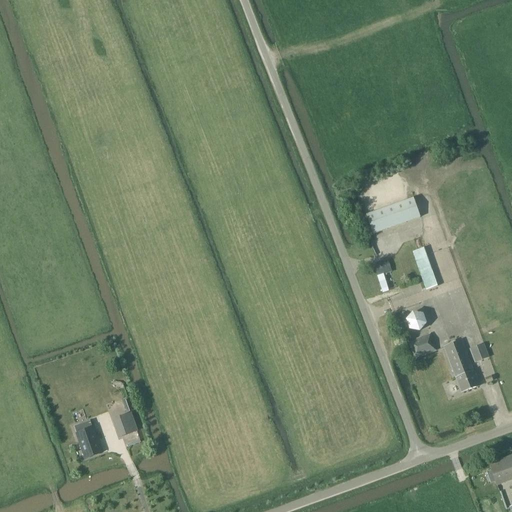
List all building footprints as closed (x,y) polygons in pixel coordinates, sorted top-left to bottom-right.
[(418,217),(411,198),(364,215),(371,234),(418,217)] [(427,257),(416,262),(419,270),(431,266),(427,257)] [(388,259),(373,264),(383,294),(389,292),(384,275),(392,272),(388,259)] [(421,314),(412,313),(407,319),(410,330),(419,331),(425,324),(421,314)] [(415,358),(435,350),(429,335),(409,343),(415,358)] [(444,348),(462,393),(479,386),(462,341),(444,348)] [(131,414),(114,420),(124,449),(141,443),(131,414)] [(81,435),(78,436),(86,462),(92,460),(103,457),(102,451),(94,430),(83,434),(81,435)] [(511,455),(489,464),(495,481),(511,474),(511,455)]
